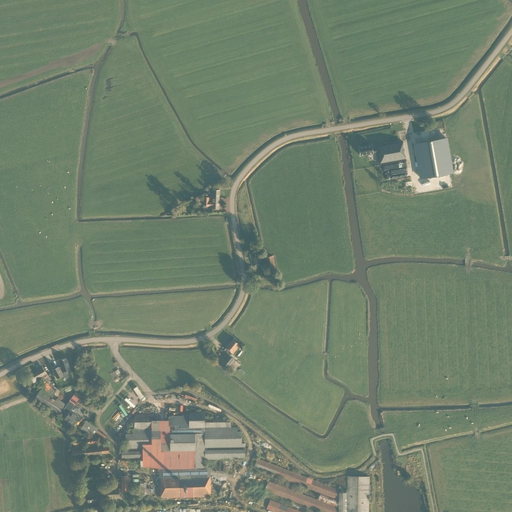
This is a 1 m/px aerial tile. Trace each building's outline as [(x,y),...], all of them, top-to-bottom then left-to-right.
[(421,179),(453,173),(446,138),(415,144),(421,179)] [(381,163),(406,158),(403,142),(378,147),(378,148),(373,149),(372,145),(359,147),(361,156),(374,154),(374,153),(379,152),(381,163)] [(204,197),(204,206),(213,206),(213,209),(219,209),(219,197),(213,197),(212,197),(209,197),(204,197)] [(264,264),(262,254),(259,254),(258,251),(251,252),(252,258),(251,258),(253,267),(264,264)] [(266,258),(269,271),(276,269),(273,256),(266,258)] [(225,348),(232,354),(240,346),(238,344),(234,340),(230,344),(229,344),(225,348)] [(223,363),(234,371),(240,364),(229,355),(223,363)] [(68,375),(67,371),(70,370),(67,358),(60,360),(62,368),(60,368),(59,367),(52,370),(57,379),(63,376),(64,377),(68,375)] [(43,377),(42,377),(47,374),(42,367),(38,370),(39,371),(33,374),(34,376),(31,378),(34,383),(37,381),(43,388),(40,391),(35,398),(60,414),(65,407),(52,399),(55,394),(55,392),(51,388),(43,377)] [(137,386),(135,388),(104,425),(113,432),(146,393),(137,386)] [(73,395),(69,401),(75,405),(79,399),(73,395)] [(69,402),(63,411),(68,414),(65,419),(74,426),(80,418),(70,411),(74,406),(69,402)] [(160,498),(211,497),(210,468),(205,468),(205,459),(245,459),(245,449),(207,450),(207,447),(245,447),(245,443),(242,443),(242,432),(238,432),(238,427),(231,428),(231,421),(227,421),(227,419),(222,419),(205,419),(205,413),(189,413),(189,416),(169,416),(169,420),(152,421),(152,415),(138,415),(135,418),(135,429),(133,429),(133,434),(126,434),(126,448),(122,448),(122,458),(122,461),(140,460),(140,467),(143,467),(160,469),(160,498)] [(106,436),(97,430),(98,428),(86,420),(81,429),(92,437),(95,432),(105,438),(106,436)] [(98,443),(89,444),(89,447),(85,447),(86,456),(110,453),(109,444),(99,445),(98,443)] [(79,445),(75,446),(75,448),(72,448),(72,457),(85,456),(84,447),(79,447),(79,445)] [(342,492),(258,460),(255,467),(321,493),(318,501),(268,482),(265,490),(321,511),(320,511),(298,511),(270,501),(267,509),(275,511),(369,511),(370,477),(348,477),(347,493),(342,492)] [(123,492),(124,492),(129,492),(129,485),(131,485),(131,477),(129,478),(128,476),(122,477),(122,488),(123,492)] [(140,494),(149,495),(149,481),(140,481),(140,494)] [(124,494),(124,492),(123,492),(122,488),(108,489),(108,499),(120,498),(120,494),(124,494)] [(88,497),(89,503),(101,501),(100,496),(99,490),(90,491),(90,490),(87,491),(88,497)]
